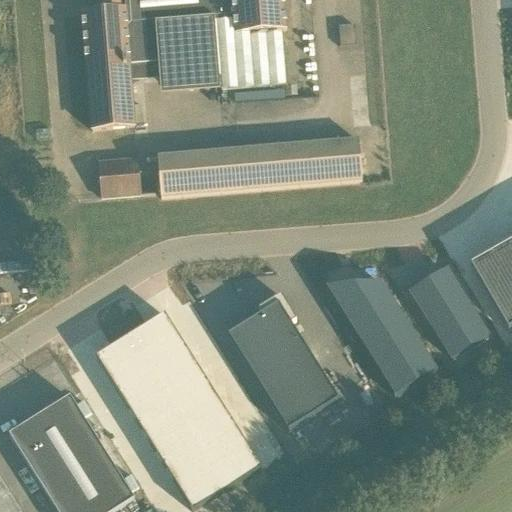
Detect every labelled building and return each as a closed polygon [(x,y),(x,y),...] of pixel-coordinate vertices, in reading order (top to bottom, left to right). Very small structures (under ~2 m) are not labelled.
[(0,0),(0,43),(16,43),(12,0),(0,0)] [(96,0),(97,14),(83,15),(93,132),(136,128),(136,127),(134,108),(132,83),(131,66),(148,65),(149,82),(149,83),(160,82),(219,77),(215,22),(232,21),(233,34),(282,31),(287,30),(283,0),(96,0)] [(163,200),(364,183),(360,141),(159,158),(163,200)] [(104,200),(142,197),(139,161),(101,164),(104,200)] [(6,210),(0,210),(0,259),(9,259),(6,210)] [(511,243),(469,269),(508,334),(511,332),(511,243)] [(447,274),(412,296),(453,363),(488,341),(447,274)] [(354,288),(327,290),(361,344),(396,400),(437,374),(434,369),(409,330),(381,286),(354,288)] [(250,324),(228,338),(288,434),(339,403),(291,327),(297,324),(281,298),(259,312),(262,317),(250,324)] [(165,318),(96,360),(191,511),(197,511),(261,472),(165,318)] [(70,400),(9,438),(55,511),(119,511),(134,502),(70,400)]
